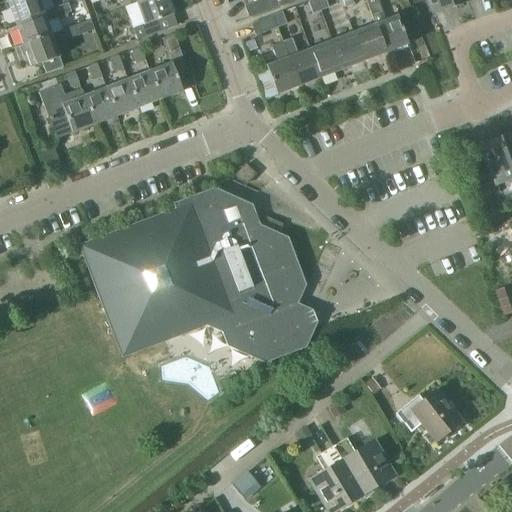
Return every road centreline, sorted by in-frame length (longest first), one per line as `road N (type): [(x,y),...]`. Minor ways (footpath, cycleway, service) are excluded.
road 1 (residential): [(511,374),(304,175)]
road 2 (residential): [(0,222),(250,127)]
road 3 (residential): [(304,175),(475,106)]
road 4 (residential): [(250,127),(205,0)]
